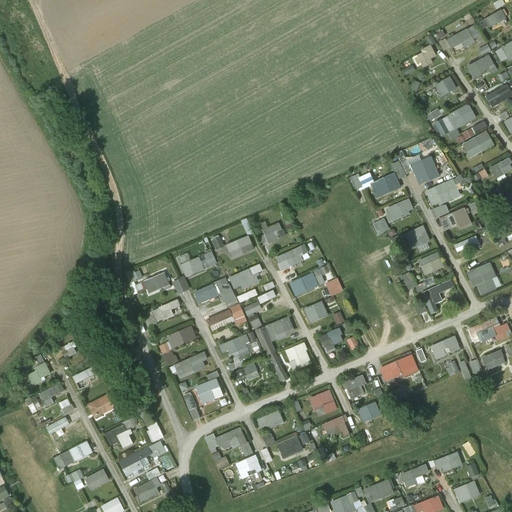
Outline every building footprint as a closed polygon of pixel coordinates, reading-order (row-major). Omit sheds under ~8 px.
[(505,5),(502,0),(500,0),(493,5),(496,10),(505,5)] [(506,20),(501,11),(485,20),(489,26),(490,28),(506,20)] [(480,31),(489,26),(485,20),(476,25),(480,31)] [(481,36),(475,26),(467,30),(467,29),(446,41),(451,50),(462,44),(465,49),(475,43),(473,40),(481,36)] [(445,36),(442,31),(434,36),(437,41),(445,36)] [(431,46),(436,42),(430,35),(426,39),(431,46)] [(450,48),(445,40),(439,43),(443,52),(450,48)] [(511,61),(511,42),(501,48),(502,49),(507,59),(509,63),(511,61)] [(436,57),(431,46),(421,51),(422,54),(413,58),(417,68),(421,66),(423,69),(433,64),(431,60),(436,57)] [(490,51),(487,46),(479,50),(482,55),(490,51)] [(501,62),(507,59),(502,49),(496,52),(501,62)] [(497,71),(488,56),(467,67),(474,80),(489,72),(490,74),(497,71)] [(415,72),(412,66),(404,71),(406,76),(415,72)] [(509,79),(506,73),(498,77),(501,83),(509,79)] [(456,90),(450,78),(435,86),(441,98),(456,90)] [(420,84),(415,81),(411,89),(416,91),(420,84)] [(501,86),(505,93),(511,90),(507,83),(501,86)] [(506,99),(500,87),(485,96),(492,107),(506,99)] [(468,105),(448,116),(448,117),(455,130),(457,130),(476,119),(468,105)] [(441,115),(437,109),(427,116),(431,122),(441,115)] [(448,134),(455,130),(448,117),(435,124),(442,137),(448,134)] [(488,129),(484,122),(462,134),(466,141),(488,129)] [(455,130),(448,134),(452,141),(461,136),(457,130),(455,130)] [(494,146),(487,132),(462,145),(470,159),(494,146)] [(399,162),(405,175),(412,172),(403,152),(396,155),(399,162)] [(438,177),(431,158),(412,166),(419,185),(438,177)] [(511,163),(509,159),(490,169),(496,179),(511,170),(511,169),(510,165),(511,163)] [(391,165),(395,174),(398,181),(406,178),(405,175),(399,162),(391,165)] [(484,169),(482,164),(471,170),(474,174),(484,169)] [(488,177),(484,170),(478,173),(482,180),(488,177)] [(398,181),(395,174),(374,183),(373,184),(373,185),(375,189),(373,190),(376,199),(401,188),(398,181)] [(364,189),(360,179),(358,175),(349,179),(356,193),(364,189)] [(371,175),(360,179),(364,189),(373,185),(373,184),(374,183),(371,175)] [(460,197),(453,181),(426,192),(432,207),(437,204),(440,206),(460,197)] [(413,210),(409,200),(386,209),(389,215),(386,216),(389,224),(410,215),(409,212),(413,210)] [(435,219),(449,213),(446,206),(442,206),(431,211),(435,219)] [(472,225),(464,209),(439,220),(445,232),(459,226),(461,230),(472,225)] [(253,234),(247,220),(242,222),(248,236),(253,234)] [(389,230),(384,220),(373,225),(378,236),(389,230)] [(282,231),(279,224),(268,229),(263,231),(265,236),(269,245),(280,240),(277,233),(282,231)] [(430,243),(424,227),(399,237),(406,253),(430,243)] [(269,245),(265,236),(257,239),(261,248),(269,245)] [(254,250),(248,237),(227,246),(232,259),(254,250)] [(480,248),(476,237),(455,246),(457,252),(469,247),(471,252),(480,248)] [(224,248),(220,238),(212,241),(216,251),(224,248)] [(304,245),(276,258),(279,264),(278,265),(281,272),(302,262),(300,257),(308,254),(304,245)] [(212,253),(199,258),(204,270),(217,265),(212,253)] [(444,268),(437,254),(419,262),(425,276),(444,268)] [(204,270),(199,258),(181,266),(186,278),(204,270)] [(496,278),(490,264),(467,273),(473,288),(476,287),(481,297),(496,291),(492,280),(496,278)] [(262,271),(260,265),(229,278),(234,290),(241,287),(243,290),(259,283),(257,277),(259,276),(258,274),(262,271)] [(131,271),(125,274),(130,285),(135,284),(135,283),(132,274),(131,271)] [(132,274),(135,283),(143,279),(140,271),(132,274)] [(297,277),(294,271),(284,276),(287,282),(297,277)] [(170,286),(164,273),(144,282),(150,295),(170,286)] [(415,287),(408,273),(400,278),(406,292),(415,287)] [(296,297),(325,284),(321,275),(314,278),(312,274),(290,284),(296,297)] [(190,290),(184,278),(178,280),(184,293),(190,290)] [(237,301),(226,278),(213,284),(214,285),(219,296),(220,296),(223,302),(225,302),(227,306),(237,301)] [(436,285),(433,278),(424,282),(424,283),(427,289),(436,285)] [(343,292),(337,279),(325,284),(331,297),(343,292)] [(178,295),(184,293),(178,280),(173,283),(178,295)] [(454,288),(451,281),(429,291),(434,302),(444,297),(442,293),(454,288)] [(266,292),(275,288),(272,283),(263,287),(266,292)] [(418,293),(427,289),(424,283),(416,287),(418,293)] [(219,296),(214,285),(194,294),(200,305),(219,296)] [(258,296),(255,290),(237,298),(239,304),(258,296)] [(273,292),(258,299),(261,305),(276,298),(273,292)] [(180,307),(178,301),(159,309),(164,320),(164,321),(173,317),(171,311),(180,307)] [(261,311),(258,303),(244,309),(248,317),(261,311)] [(328,316),(322,303),(304,310),(310,324),(328,316)] [(247,322),(239,305),(229,309),(230,311),(235,322),(237,326),(247,322)] [(158,323),(158,322),(154,312),(153,309),(143,313),(149,327),(158,323)] [(164,320),(159,309),(154,312),(158,322),(164,320)] [(213,332),(235,322),(230,311),(208,321),(213,332)] [(431,321),(427,312),(421,315),(425,324),(431,321)] [(344,322),(340,313),(333,316),(337,325),(344,322)] [(509,324),(505,314),(471,329),(470,327),(465,329),(473,347),(495,338),(497,342),(511,336),(509,331),(510,331),(507,325),(509,324)] [(261,326),(256,316),(249,319),(254,330),(261,326)] [(288,317),(265,327),(271,342),(295,333),(288,317)] [(196,339),(191,327),(168,337),(173,349),(196,339)] [(265,327),(256,331),(266,356),(276,353),(271,342),(265,327)] [(339,330),(328,335),(333,346),(334,346),(343,342),(340,336),(342,335),(339,330)] [(253,333),(247,335),(250,345),(257,342),(253,333)] [(250,345),(247,335),(220,346),(223,354),(228,351),(231,359),(237,357),(238,359),(254,353),(250,345)] [(328,335),(320,338),(327,354),(336,351),(334,346),(333,346),(328,335)] [(460,350),(455,337),(431,347),(436,360),(446,356),(444,351),(448,349),(450,354),(460,350)] [(359,348),(353,338),(347,341),(353,351),(359,348)] [(80,346),(77,341),(61,349),(66,359),(76,354),(74,349),(80,346)] [(168,344),(159,347),(163,355),(171,352),(168,344)] [(302,344),(285,352),(294,371),(311,364),(302,344)] [(426,360),(421,349),(416,352),(420,363),(426,360)] [(501,351),(482,358),(487,371),(506,363),(501,351)] [(171,352),(163,355),(168,367),(179,363),(176,356),(173,357),(171,352)] [(207,361),(204,353),(174,366),(179,378),(194,372),(194,373),(205,368),(203,363),(207,361)] [(267,357),(273,369),(281,365),(275,353),(267,357)] [(39,366),(45,363),(41,355),(35,358),(35,359),(38,364),(39,366)] [(419,372),(412,356),(380,369),(385,382),(401,376),(403,379),(419,372)] [(245,366),(242,360),(229,366),(231,371),(245,366)] [(480,372),(476,361),(470,363),(474,375),(480,372)] [(459,372),(455,362),(448,365),(449,369),(452,375),(459,372)] [(471,378),(464,362),(458,364),(465,381),(471,378)] [(42,383),(41,380),(51,374),(45,363),(39,366),(35,369),(36,372),(26,377),(32,388),(42,383)] [(115,363),(104,367),(106,373),(117,369),(115,363)] [(255,365),(234,373),(237,380),(246,377),(257,372),(258,372),(255,365)] [(288,380),(281,365),(273,369),(280,384),(288,380)] [(98,374),(94,367),(73,378),(76,384),(98,374)] [(220,377),(217,372),(207,376),(209,382),(220,377)] [(260,378),(257,372),(246,377),(248,383),(260,378)] [(366,385),(362,376),(344,384),(348,392),(358,388),(366,385)] [(223,397),(216,380),(196,388),(203,405),(223,397)] [(65,392),(61,384),(39,395),(43,403),(52,399),(65,392)] [(244,397),(251,394),(247,385),(240,388),(244,397)] [(358,388),(348,392),(351,401),(362,396),(358,388)] [(383,396),(380,388),(374,391),(378,399),(383,396)] [(406,396),(403,388),(394,392),(398,399),(406,396)] [(337,409),(330,391),(310,399),(314,410),(315,410),(318,417),(337,409)] [(418,399),(415,392),(407,396),(410,403),(418,399)] [(119,407),(112,393),(88,405),(94,419),(119,407)] [(197,408),(191,395),(184,398),(190,411),(196,408),(197,408)] [(38,402),(35,396),(25,401),(28,407),(38,402)] [(52,399),(43,403),(46,407),(54,403),(52,399)] [(59,404),(62,410),(70,406),(67,400),(59,404)] [(38,402),(28,407),(32,413),(42,408),(38,402)] [(301,410),(298,402),(292,404),(296,412),(301,410)] [(381,415),(375,403),(358,410),(363,423),(381,415)] [(65,416),(75,411),(72,405),(70,406),(62,410),(65,416)] [(196,408),(190,411),(194,421),(200,418),(196,408)] [(146,411),(140,415),(148,428),(154,424),(146,411)] [(284,424),(278,412),(256,421),(262,433),(284,424)] [(77,425),(72,415),(47,427),(53,437),(77,425)] [(343,439),(350,436),(344,423),(348,422),(345,416),(323,425),(327,436),(330,434),(332,438),(341,434),(343,439)] [(309,421),(302,424),(305,431),(312,428),(309,421)] [(126,432),(123,425),(104,434),(110,447),(120,442),(123,449),(133,444),(129,436),(132,434),(130,430),(126,432)] [(164,438),(159,427),(147,432),(152,444),(164,438)] [(247,443),(240,428),(215,439),(218,446),(225,450),(232,448),(237,439),(245,457),(254,454),(248,443),(247,443)] [(275,445),(271,434),(262,438),(266,448),(275,445)] [(309,442),(306,434),(299,437),(303,445),(309,442)] [(297,437),(277,445),(283,460),(303,451),(297,437)] [(470,441),(464,444),(470,456),(476,453),(470,441)] [(93,453),(87,442),(69,451),(54,459),(60,470),(93,453)] [(161,442),(148,448),(151,454),(157,451),(160,456),(166,453),(161,442)] [(54,459),(69,451),(65,443),(57,447),(55,444),(48,448),(54,459)] [(148,448),(120,463),(127,477),(144,469),(140,461),(152,455),(151,454),(148,448)] [(272,461),(266,449),(260,452),(266,464),(272,461)] [(462,466),(457,453),(434,462),(437,471),(442,469),(444,473),(462,466)] [(262,471),(255,456),(236,464),(243,479),(252,476),(259,472),(262,471)] [(230,465),(226,457),(216,462),(219,470),(230,465)] [(307,466),(304,460),(298,463),(301,469),(307,466)] [(429,474),(426,465),(400,475),(404,483),(405,483),(407,488),(416,485),(414,479),(429,474)] [(478,474),(475,465),(466,468),(470,478),(478,474)] [(161,476),(157,469),(146,474),(150,481),(157,478),(161,476)] [(84,478),(80,470),(68,476),(72,484),(74,483),(80,480),(84,478)] [(109,481),(103,470),(86,480),(91,490),(109,481)] [(263,481),(259,472),(252,476),(255,484),(263,481)] [(161,487),(157,478),(134,490),(142,504),(160,494),(157,489),(161,487)] [(84,488),(80,480),(74,483),(78,490),(84,488)] [(388,480),(363,490),(369,504),(371,504),(394,494),(388,480)] [(478,495),(474,483),(456,490),(461,502),(478,495)] [(9,497),(4,487),(0,489),(0,501),(0,502),(9,497)] [(361,490),(355,492),(357,500),(364,497),(361,490)] [(348,496),(331,503),(334,511),(354,511),(355,511),(352,504),(358,501),(357,500),(355,492),(348,495),(348,496)] [(496,507),(491,496),(485,499),(491,510),(496,507)] [(439,511),(444,511),(438,497),(420,504),(423,511),(439,511)] [(394,501),(397,509),(405,506),(401,498),(394,501)] [(15,507),(12,499),(4,502),(4,503),(7,509),(8,511),(15,507)] [(123,511),(124,511),(118,499),(102,507),(104,511),(123,511)] [(393,500),(388,502),(392,511),(397,509),(394,501),(393,500)] [(97,505),(95,501),(84,506),(86,510),(97,505)] [(330,511),(326,501),(318,505),(321,511),(330,511)] [(359,501),(358,501),(352,504),(355,511),(357,511),(366,511),(364,508),(359,501)]
